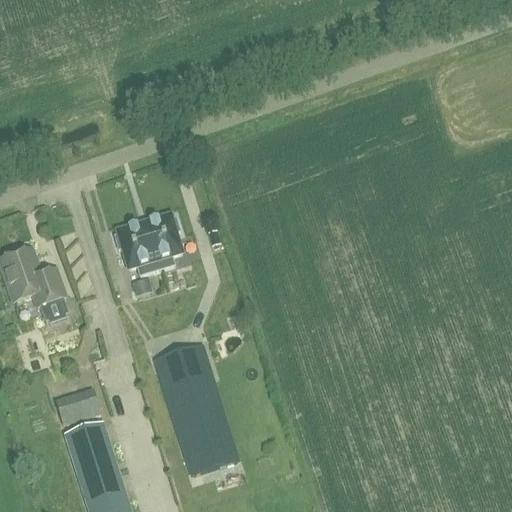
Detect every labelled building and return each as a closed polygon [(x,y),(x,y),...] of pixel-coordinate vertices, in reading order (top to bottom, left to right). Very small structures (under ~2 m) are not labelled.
[(119,239),(115,240),(120,254),(123,253),(130,274),(138,271),(141,281),(175,270),(172,261),(183,257),(177,237),(181,236),(177,222),(173,223),(172,219),(118,235),(119,239)] [(81,294),(97,291),(86,233),(70,236),(81,294)] [(205,255),(222,329),(246,323),(229,249),(205,255)] [(42,279),(33,253),(0,265),(15,307),(35,300),(39,312),(67,302),(56,273),(42,279)] [(147,302),(151,330),(201,324),(198,296),(147,302)] [(155,360),(184,453),(208,446),(215,468),(237,461),(201,346),(155,360)] [(93,421),(87,405),(74,409),(80,425),(93,421)] [(131,511),(104,425),(64,438),(87,511),(131,511)]
